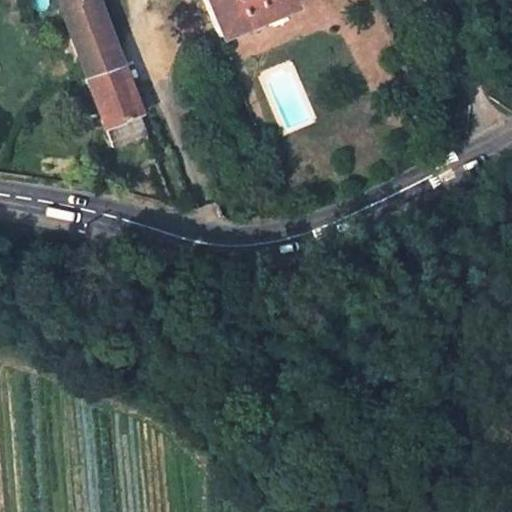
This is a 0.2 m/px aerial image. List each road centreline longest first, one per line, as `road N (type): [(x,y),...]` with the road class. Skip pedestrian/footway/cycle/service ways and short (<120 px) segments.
road 1 (secondary): [(511,135),(298,236),(251,244),(0,195)]
road 2 (track): [(0,355),(161,420),(231,478)]
road 3 (track): [(500,141),(429,0)]
